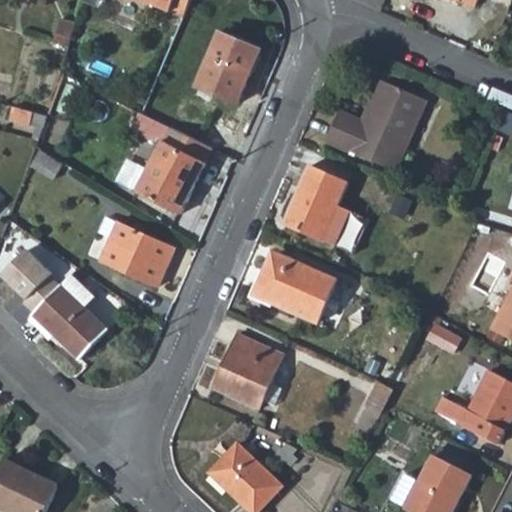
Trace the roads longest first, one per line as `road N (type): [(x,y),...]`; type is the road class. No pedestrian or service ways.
road 1 (residential): [(119,464),(162,390),(316,44),(319,14)]
road 2 (residential): [(511,89),(341,13),(319,14)]
road 3 (residential): [(119,464),(0,349)]
